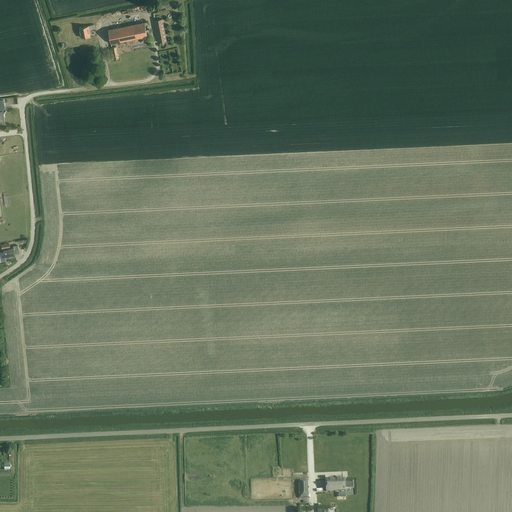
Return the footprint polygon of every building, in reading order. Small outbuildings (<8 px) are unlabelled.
[(159,43),(167,41),(162,19),(154,20),(159,43)] [(111,43),(147,36),(145,22),(108,30),(111,43)] [(89,30),(94,29),(94,25),(89,26),(88,26),(79,28),(81,37),(90,35),(89,30)] [(15,255),(14,254),(19,253),(18,245),(13,246),(13,248),(9,249),(4,250),(4,252),(0,252),(0,261),(5,260),(5,257),(15,255)] [(353,481),(348,481),(345,481),(345,479),(326,480),(326,491),(346,490),(346,489),(354,488),(353,481)] [(308,481),(298,481),(299,499),(309,498),(308,494),(304,494),(304,485),(308,485),(308,481)]
